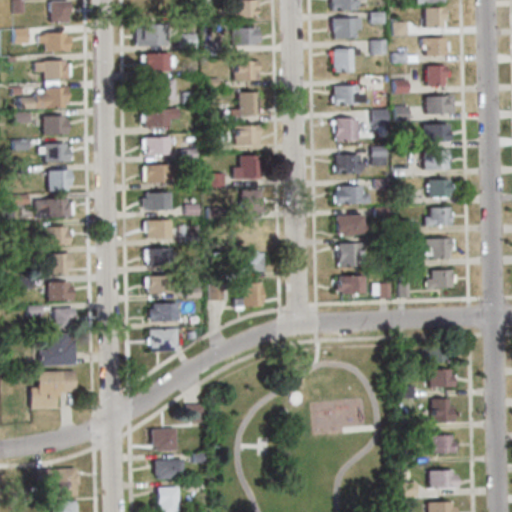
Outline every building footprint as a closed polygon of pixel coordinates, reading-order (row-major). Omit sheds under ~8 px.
[(5,0),(5,13),(15,12),(15,0),(5,0)] [(41,0),(61,0),(62,12),(60,12),(61,21),(42,21),(41,0)] [(222,0),(251,0),(251,5),(248,5),(248,17),(223,17),(222,0)] [(347,0),(348,10),(324,10),(324,0),(347,0)] [(419,29),(418,8),(437,8),(437,19),(435,19),(435,28),(419,29)] [(363,22),(363,11),(377,11),(377,22),(363,22)] [(327,38),(327,18),(353,17),(354,28),(347,28),(347,37),(327,38)] [(159,22),(127,22),(127,44),(159,44),(159,22)] [(386,35),(386,22),(399,22),(399,35),(386,35)] [(6,42),(20,42),(20,26),(6,26),(6,42)] [(223,27),(248,26),(248,32),(251,32),(251,41),(247,41),(247,44),(223,45),(223,27)] [(29,33),(35,33),(35,31),(58,30),(58,33),(61,33),(61,34),(64,34),(64,41),(61,41),(61,50),(35,50),(35,42),(29,42),(29,33)] [(173,33),(188,32),(189,47),(174,48),(173,33)] [(420,55),(420,48),(416,48),(416,44),(414,44),(414,38),(438,37),(438,54),(420,55)] [(378,53),(364,53),(364,40),(378,40),(378,53)] [(197,52),(211,52),(211,41),(197,41),(197,52)] [(345,71),(327,72),(327,49),(352,48),(352,55),(345,55),(345,71)] [(136,52),(162,51),(162,55),(168,55),(168,66),(163,66),(163,70),(135,71),(135,63),(132,63),(132,53),(136,53),(136,52)] [(386,62),(386,52),(399,52),(399,62),(386,62)] [(27,70),(27,60),(34,60),(34,59),(57,58),(57,61),(60,61),(61,77),(36,78),(35,70),(27,70)] [(226,79),(250,79),(250,69),(251,69),(251,58),(224,59),(224,68),(225,68),(226,79)] [(420,86),(420,66),(442,65),(442,75),(436,75),(436,85),(420,86)] [(381,75),(364,75),(364,89),(381,89),(381,75)] [(198,77),(212,76),(213,88),(198,88),(198,77)] [(137,78),(168,78),(168,98),(133,99),(133,88),(138,88),(137,78)] [(401,92),(387,93),(387,80),(401,80),(401,92)] [(60,84),(39,85),(39,86),(36,86),(37,91),(26,91),(26,95),(11,96),(12,108),(46,107),(46,106),(57,106),(57,101),(60,101),(60,84)] [(6,85),(14,85),(15,94),(6,94),(6,85)] [(327,104),(327,86),(350,85),(350,92),(354,92),(354,102),(351,102),(351,104),(327,104)] [(223,108),(231,107),(230,90),(249,90),(249,94),(250,94),(251,106),(255,106),(255,111),(250,111),(251,114),(224,115),(223,108)] [(176,91),(190,91),(190,103),(176,104),(176,91)] [(446,112),(418,113),(418,96),(445,95),(446,112)] [(388,120),(388,105),(401,105),(401,120),(388,120)] [(138,126),(138,120),(134,120),(133,108),(170,107),(170,118),(163,118),(163,126),(138,126)] [(200,122),(216,121),(215,109),(199,109),(200,122)] [(365,124),(365,109),(380,109),(380,124),(365,124)] [(6,111),(24,110),(24,121),(6,122),(6,111)] [(35,134),(35,126),(30,126),(29,118),(35,118),(35,114),(57,114),(57,117),(60,117),(61,133),(35,134)] [(347,141),(329,141),(329,118),(347,118),(347,141)] [(225,124),(252,123),(253,134),(251,134),(252,142),(228,143),(227,131),(226,131),(225,124)] [(416,140),(415,123),(440,123),(440,140),(416,140)] [(163,154),(163,134),(138,134),(138,137),(135,137),(135,147),(138,147),(138,154),(163,154)] [(7,138),(22,137),(23,149),(7,149),(7,138)] [(390,148),(390,137),(401,137),(402,148),(390,148)] [(197,151),(214,151),(213,140),(196,141),(197,151)] [(32,152),(32,145),(37,145),(37,142),(59,141),(60,144),(66,144),(66,158),(63,158),(63,160),(38,161),(38,152),(32,152)] [(379,163),(365,164),(364,146),(379,146),(379,163)] [(190,147),(175,147),(176,159),(191,158),(190,147)] [(417,169),(416,150),(440,149),(440,168),(417,169)] [(232,154),(250,153),(250,157),(253,156),(254,175),(252,175),(252,177),(226,178),(226,166),(233,166),(232,154)] [(353,173),(329,173),(328,154),(352,154),(353,173)] [(164,181),(139,182),(139,180),(135,180),(135,164),(139,164),(139,163),(163,163),(164,181)] [(22,175),(22,166),(8,166),(8,175),(22,175)] [(40,168),(63,168),(64,184),(61,184),(61,189),(41,190),(40,168)] [(200,172),(218,172),(219,187),(201,187),(200,172)] [(368,188),(368,178),(381,177),(382,188),(368,188)] [(421,196),(421,179),(441,178),(442,196),(421,196)] [(329,203),(329,189),(332,189),(332,186),(354,185),(354,193),(362,192),(362,202),(354,202),(354,203),(329,203)] [(229,218),(254,217),(253,210),(256,210),(256,202),(258,202),(258,196),(255,196),(254,187),(234,188),(235,206),(231,206),(231,208),(229,209),(229,218)] [(391,203),(390,188),(406,188),(406,203),(391,203)] [(140,209),(165,209),(165,190),(139,190),(139,196),(135,196),(136,207),(140,207),(140,209)] [(2,205),(23,204),(22,193),(7,193),(7,194),(2,194),(2,205)] [(29,198),(39,198),(39,197),(61,196),(61,199),(64,199),(65,215),(29,217),(29,198)] [(179,203),(193,202),(193,214),(179,214),(179,203)] [(200,206),(216,206),(217,217),(201,218),(200,206)] [(381,216),(368,216),(368,207),(381,206),(381,216)] [(443,224),(417,225),(417,216),(423,216),(423,207),(443,207),(443,224)] [(366,222),(366,231),(346,231),(346,234),(335,234),(335,231),(329,232),(329,215),(357,214),(357,223),(366,222)] [(139,218),(165,218),(166,237),(140,237),(140,231),(137,231),(136,220),(139,220),(139,218)] [(405,232),(390,233),(390,219),(405,219),(405,232)] [(255,220),(221,221),(222,230),(230,229),(230,240),(251,239),(250,235),(256,235),(255,220)] [(172,224),(194,223),(194,242),(181,242),(180,237),(172,237),(172,224)] [(60,224),(38,225),(38,227),(33,227),(33,236),(39,236),(39,244),(63,243),(63,227),(60,227),(60,224)] [(369,247),(369,236),(383,236),(383,246),(369,247)] [(217,237),(200,237),(201,248),(217,248),(217,237)] [(424,258),(424,254),(417,254),(417,238),(446,238),(446,247),(441,247),(441,258),(424,258)] [(331,243),(357,242),(357,261),(351,261),(351,265),(332,265),(331,243)] [(141,246),(166,246),(166,265),(142,265),(142,259),(137,259),(137,247),(141,247),(141,246)] [(229,270),(257,269),(257,251),(250,251),(250,249),(240,249),(240,251),(228,252),(229,270)] [(33,261),(41,260),(41,252),(64,251),(65,267),(61,267),(61,273),(42,274),(42,270),(33,271),(33,261)] [(390,252),(405,252),(406,265),(391,265),(390,252)] [(418,278),(424,278),(424,269),(444,269),(444,286),(418,287),(418,278)] [(142,274),(167,273),(167,292),(142,293),(142,286),(139,286),(138,275),(142,275),(142,274)] [(335,292),(335,288),(330,288),(330,283),(332,283),(332,275),(358,274),(358,291),(335,292)] [(11,289),(26,288),(26,277),(10,277),(11,289)] [(41,282),(44,282),(44,281),(63,280),(63,283),(66,283),(67,299),(42,300),(41,282)] [(227,297),(227,305),(228,305),(228,308),(237,308),(237,305),(255,304),(255,302),(256,301),(256,284),(254,284),(254,280),(235,281),(235,297),(227,297)] [(202,283),(218,283),(218,299),(203,299),(202,283)] [(384,296),(373,296),(373,283),(383,283),(384,296)] [(402,296),(392,296),(392,283),(401,283),(402,296)] [(180,287),(194,286),(194,297),(180,298),(180,287)] [(147,301),(172,301),(172,320),(147,320),(147,318),(142,318),(142,307),(147,307),(147,301)] [(21,305),(37,304),(37,315),(22,316),(21,305)] [(68,306),(48,307),(49,329),(69,328),(68,306)] [(143,327),(171,326),(172,349),(144,350),(143,344),(141,344),(141,336),(143,336),(143,327)] [(183,331),(190,330),(191,337),(184,339),(183,331)] [(40,332),(64,331),(64,340),(69,340),(70,363),(34,364),(33,349),(41,349),(40,332)] [(402,343),(402,358),(392,358),(393,343),(402,343)] [(419,361),(445,360),(444,344),(418,344),(419,361)] [(70,369),(55,369),(55,368),(30,369),(30,386),(24,386),(24,407),(51,406),(50,394),(53,394),(53,390),(70,389),(70,369)] [(447,385),(447,372),(444,372),(444,368),(423,368),(423,385),(447,385)] [(318,382),(291,382),(291,400),(318,400),(318,382)] [(393,396),(408,396),(407,385),(392,385),(393,396)] [(425,397),(426,420),(448,419),(448,404),(440,405),(440,397),(425,397)] [(182,421),(181,403),(198,402),(198,420),(182,421)] [(407,429),(392,430),(392,422),(406,421),(407,429)] [(150,449),(150,443),(146,443),(145,427),(169,426),(169,448),(150,449)] [(442,440),(441,434),(425,434),(426,451),(449,450),(449,440),(442,440)] [(188,461),(188,452),(201,451),(202,461),(188,461)] [(408,463),(396,463),(396,453),(407,453),(408,463)] [(152,477),(152,473),(149,473),(149,458),(177,457),(177,477),(152,477)] [(70,493),(52,494),(52,478),(46,479),(46,484),(36,485),(36,475),(31,475),(31,468),(70,466),(70,472),(73,472),(73,483),(70,483),(70,493)] [(423,470),(424,487),(452,486),(451,474),(445,474),(444,469),(423,470)] [(412,482),(398,482),(398,495),(412,495),(412,482)] [(154,511),(154,502),(153,503),(152,486),(172,486),(172,511),(154,511)] [(46,511),(46,503),(55,502),(55,500),(69,499),(69,502),(71,502),(71,511),(46,511)] [(421,511),(421,503),(446,502),(446,506),(450,505),(450,511),(421,511)]
